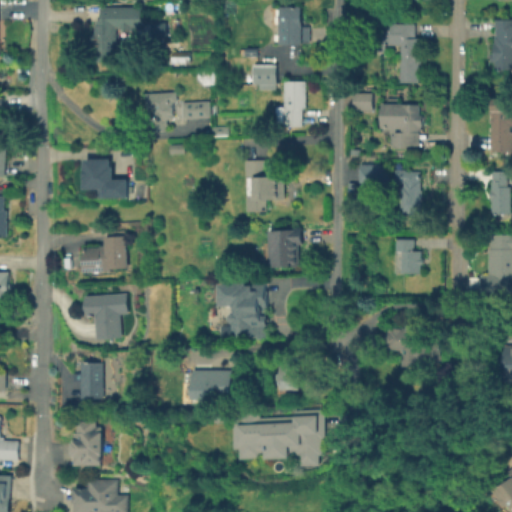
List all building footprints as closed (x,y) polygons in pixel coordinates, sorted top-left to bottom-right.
[(310,25),(311,42),(304,42),(304,43),(281,43),(281,15),(282,15),(282,5),(304,5),(304,25),(310,25)] [(122,6),(122,25),(119,25),(118,50),(97,50),(97,42),(93,42),(93,33),(97,33),(97,24),(99,24),(98,19),(105,19),(105,6),(122,6)] [(511,18),(511,69),(497,69),(497,59),(495,59),(495,41),(497,41),(497,18),(511,18)] [(416,21),(416,35),(420,35),(420,47),(422,47),(422,49),(424,49),(424,57),(422,57),(422,61),(420,61),(420,79),(400,79),(401,41),(383,41),(383,21),(416,21)] [(377,50),(377,42),(386,42),(386,50),(377,50)] [(191,49),(191,61),(174,61),(174,50),(191,49)] [(259,49),(259,60),(250,60),(250,49),(259,49)] [(278,64),(277,88),(260,88),(260,83),(256,83),(256,64),(278,64)] [(221,83),(213,83),(212,66),(220,66),(221,83)] [(307,80),(306,107),(304,107),(304,125),(278,124),(278,106),(286,106),(286,80),(307,80)] [(174,101),(174,117),(167,118),(167,130),(153,131),(152,110),(149,110),(148,93),(178,91),(178,101),(174,101)] [(374,110),(356,110),(355,92),(373,92),(374,110)] [(511,97),(511,125),(511,130),(511,151),(492,151),(493,97),(511,97)] [(211,115),(186,117),(184,102),(209,100),(211,115)] [(421,103),(421,114),(424,114),(423,125),(423,131),(421,131),(420,148),(394,147),(395,142),(392,142),(392,134),(395,134),(395,131),(402,131),(402,128),(383,128),(383,102),(421,103)] [(229,135),(214,136),(214,125),(228,125),(229,135)] [(109,155),(109,163),(113,163),(113,175),(127,175),(127,194),(112,194),(105,194),(105,195),(98,195),(98,185),(84,185),(84,155),(109,155)] [(266,158),(267,176),(280,175),(280,187),(278,187),(278,191),(277,191),(277,198),(267,198),(268,210),(248,211),(247,159),(266,158)] [(360,184),(361,161),(388,161),(388,184),(360,184)] [(421,170),(421,179),(423,179),(423,200),(422,200),(421,214),(411,214),(411,212),(402,212),(402,187),(396,187),(396,170),(421,170)] [(509,170),(509,185),(511,185),(511,213),(493,213),(493,199),(491,199),(491,188),(493,188),(493,170),(509,170)] [(8,209),(7,235),(0,235),(0,195),(4,195),(4,209),(8,209)] [(299,244),(300,265),(275,267),(274,257),(273,257),(271,230),(302,228),(303,244),(299,244)] [(511,233),(511,276),(503,276),(503,293),(483,293),(483,273),(493,273),(493,250),(492,250),(492,233),(511,233)] [(112,272),(86,274),(85,257),(87,257),(87,246),(102,245),(102,244),(106,244),(106,235),(127,234),(129,267),(111,268),(112,272)] [(422,262),(422,272),(395,271),(396,250),(397,250),(397,237),(415,238),(414,249),(422,250),(422,258),(424,258),(424,262),(422,262)] [(0,270),(9,270),(10,299),(0,299),(0,270)] [(246,279),(247,281),(251,281),(251,280),(265,280),(265,288),(267,288),(268,307),(266,307),(266,312),(268,312),(268,321),(266,321),(266,335),(262,335),(262,337),(258,337),(258,335),(251,335),(251,333),(235,333),(234,320),(230,317),(230,311),(234,308),(234,302),(219,302),(219,280),(246,279)] [(122,314),(123,336),(99,338),(98,316),(90,316),(88,295),(128,292),(130,313),(122,314)] [(423,325),(423,337),(428,337),(428,341),(433,342),(433,338),(443,338),(442,362),(433,361),(433,367),(426,366),(426,369),(422,372),(419,372),(417,369),(417,365),(406,365),(407,349),(390,349),(391,326),(409,327),(409,325),(423,325)] [(104,362),(105,396),(83,397),(83,379),(75,380),(75,370),(83,370),(83,362),(104,362)] [(303,362),(303,373),(306,372),(306,379),(303,379),(303,388),(283,389),(283,379),(280,379),(280,372),(283,373),(283,363),(303,362)] [(233,368),(234,396),(197,397),(197,369),(233,368)] [(0,371),(8,371),(8,389),(0,389),(0,371)] [(236,417),(241,416),(241,411),(262,410),(263,415),(295,414),(294,407),(330,405),(332,438),(325,438),(326,453),(324,453),(324,464),(302,465),(301,455),(269,457),(269,451),(264,451),(264,456),(244,457),(243,447),(237,447),(236,417)] [(216,420),(216,412),(229,412),(229,420),(216,420)] [(20,439),(20,459),(0,458),(0,419),(2,419),(2,435),(5,435),(5,439),(20,439)] [(78,419),(96,419),(96,425),(102,425),(102,453),(101,453),(101,464),(75,464),(75,453),(73,453),(73,449),(72,449),(72,439),(74,439),(74,436),(75,436),(75,430),(78,430),(78,419)] [(511,505),(511,504),(506,509),(491,491),(501,482),(505,486),(511,479),(511,473),(510,471),(511,469),(511,505)] [(0,471),(11,472),(9,509),(0,508),(0,471)] [(88,485),(88,477),(118,477),(118,493),(129,493),(129,511),(75,511),(75,501),(73,501),(73,486),(88,485)]
